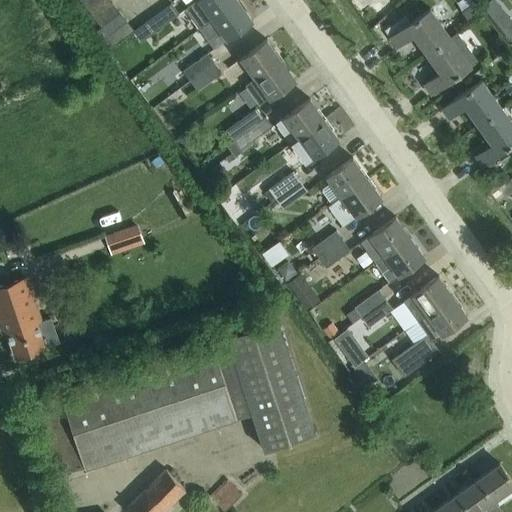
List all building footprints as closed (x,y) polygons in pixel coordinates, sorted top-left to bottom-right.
[(94,16),(112,1),(111,0),(95,0),(87,7),(94,16)] [(194,0),(184,8),(199,29),(212,19),(238,0),(237,0),(194,0)] [(212,19),(199,29),(213,48),(226,38),(236,31),(252,19),(238,0),(212,19)] [(100,25),(119,10),(112,1),(94,16),(100,25)] [(171,2),(146,20),(154,30),(166,22),(178,12),(171,2)] [(451,37),(430,7),(410,21),(405,14),(384,29),(396,46),(412,34),(427,54),(451,37)] [(107,34),(126,20),(119,10),(100,25),(107,34)] [(115,44),(118,41),(133,29),(126,20),(107,34),(115,44)] [(430,93),(446,82),(471,64),(451,37),(427,54),(440,72),(423,84),(430,93)] [(245,85),(281,59),(266,38),(239,58),(253,78),(245,84),(245,85)] [(190,80),(214,63),(206,52),(182,70),(190,80)] [(268,98),(279,90),(295,78),(281,59),(245,85),(258,103),(267,97),(268,98)] [(197,89),(221,72),(214,63),(190,80),(197,89)] [(501,109),(479,79),(457,96),(441,108),(448,117),(464,105),(479,125),(501,109)] [(289,144),(324,118),(309,97),(274,122),(289,144)] [(256,107),(250,111),(225,129),(233,140),(257,122),(257,121),(263,117),(256,107)] [(482,164),(498,153),(511,142),(511,123),(501,109),(479,125),(491,143),(475,155),(482,164)] [(242,152),(254,143),(254,138),(272,125),(265,115),(263,117),(257,121),(257,122),(233,140),(242,152)] [(303,163),(304,162),(338,137),(324,118),(289,144),(303,163)] [(331,203),(367,177),(352,156),(325,176),(330,183),(323,188),(322,190),(331,203)] [(276,198),(300,181),(292,170),(268,188),(276,198)] [(505,197),(511,191),(511,176),(498,187),(505,197)] [(354,216),(365,208),(381,196),(367,177),(331,203),(329,204),(342,223),(353,215),(354,216)] [(282,208),(306,190),(300,181),(276,198),(282,208)] [(375,261),(410,236),(395,215),(378,227),(360,241),(375,261)] [(291,240),(306,232),(298,218),(283,226),(291,240)] [(127,226),(104,234),(109,250),(110,250),(111,254),(144,243),(142,238),(138,223),(127,226)] [(319,257),(343,240),(335,229),(311,247),(319,257)] [(389,281),(398,274),(408,267),(424,255),(410,236),(375,261),(389,281)] [(326,267),(350,249),(343,240),(319,257),(326,267)] [(418,321),(453,295),(438,274),(411,294),(402,300),(418,321)] [(45,347),(37,322),(38,321),(24,277),(0,285),(0,325),(2,333),(6,331),(15,357),(34,351),(45,347)] [(306,308),(319,298),(309,284),(295,294),(306,308)] [(362,317),(386,299),(379,288),(354,306),(362,317)] [(414,342),(392,358),(404,375),(439,349),(432,340),(467,314),(453,295),(418,321),(405,330),(414,342)] [(368,326),(393,308),(386,299),(362,317),(368,326)] [(314,432),(276,317),(211,338),(211,339),(59,390),(59,392),(37,399),(61,472),(84,464),(84,466),(251,410),(264,449),(314,432)] [(493,499),(511,485),(511,480),(499,462),(477,477),(493,499)] [(129,511),(159,511),(185,488),(166,468),(125,507),(129,511)] [(495,511),(500,509),(493,499),(477,477),(456,492),(469,511),(474,511),(483,506),(488,511),(495,511)] [(224,510),(241,493),(227,478),(210,495),(224,510)] [(437,511),(469,511),(456,492),(434,508),(437,511)]
